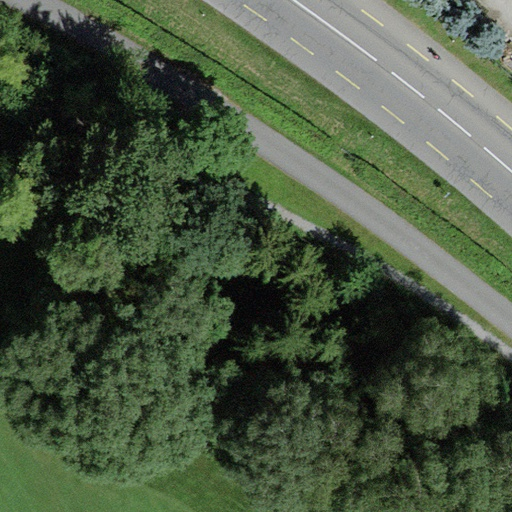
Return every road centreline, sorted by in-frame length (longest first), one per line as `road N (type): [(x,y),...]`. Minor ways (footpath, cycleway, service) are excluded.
road 1 (unknown): [(0,91),(368,256),(511,360)]
road 2 (secondary): [(511,174),(368,56)]
